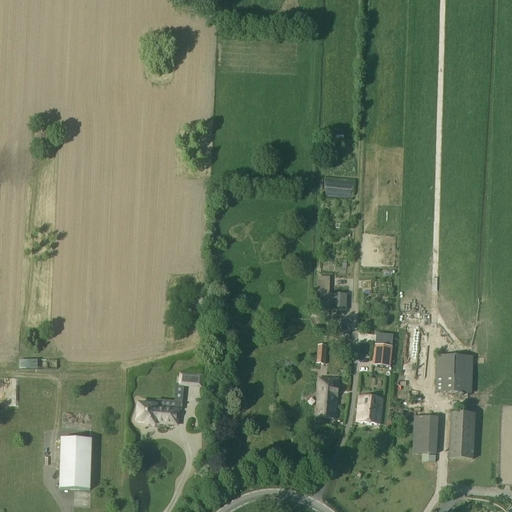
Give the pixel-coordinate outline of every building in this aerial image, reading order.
[(347,295),(334,295),(333,312),(346,312),(347,295)] [(420,339),(421,327),(429,327),(429,316),(406,315),(405,338),(420,339)] [(318,347),(317,365),(325,365),(326,348),(318,347)] [(375,347),(372,367),(390,369),(392,348),(375,347)] [(471,358),(438,357),(437,393),(470,394),(471,358)] [(193,376),(180,374),(179,387),(192,388),(193,376)] [(315,419),(336,420),(338,380),(318,379),(315,419)] [(383,400),(372,399),(359,397),(356,423),(380,425),(383,400)] [(138,405),(136,423),(145,424),(145,425),(155,426),(155,424),(155,422),(166,423),(166,425),(177,426),(178,411),(156,409),(156,406),(138,405)] [(477,460),(479,414),(453,413),(451,459),(477,460)] [(414,418),(413,455),(423,455),(436,456),(438,419),(414,418)] [(90,491),(91,441),(61,440),(60,490),(90,491)]
